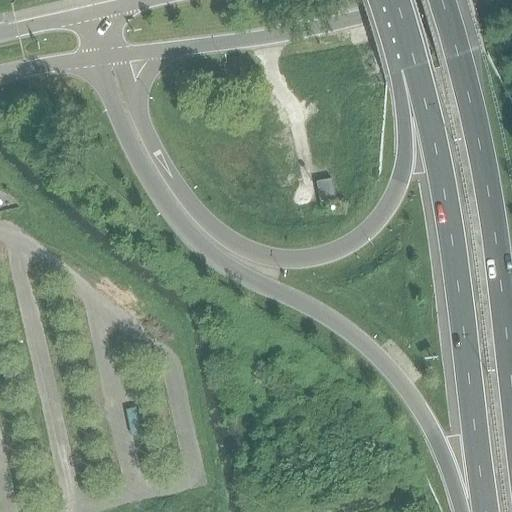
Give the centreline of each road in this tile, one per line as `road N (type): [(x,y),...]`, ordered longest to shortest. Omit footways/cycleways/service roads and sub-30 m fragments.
road 1 (trunk): [(95,58),(125,138),(175,220),(253,280),(327,319),(371,360),(412,406),(467,511)]
road 2 (trunk): [(414,68),(401,172),(385,206),(352,242),(300,259),(258,256),(194,209),(148,139),(120,55)]
road 3 (trunk): [(414,68),(437,159),(485,511)]
road 4 (trunk): [(511,391),(479,148),(442,0)]
road 5 (tertiary): [(120,55),(335,26),(425,0)]
